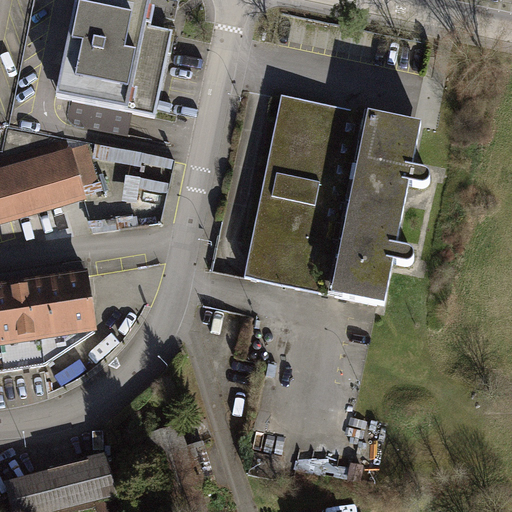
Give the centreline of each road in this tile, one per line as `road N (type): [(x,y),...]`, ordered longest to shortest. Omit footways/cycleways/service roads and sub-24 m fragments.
road 1 (residential): [(0,424),(83,401),(139,359),(176,289),(189,231)]
road 2 (unknown): [(58,0),(46,60),(48,105),(87,125),(205,150)]
road 3 (unknown): [(203,262),(297,287),(323,302),(312,412)]
road 4 (residential): [(189,231),(236,0)]
road 5 (residential): [(189,231),(0,258)]
road 6 (residential): [(374,0),(511,28)]
